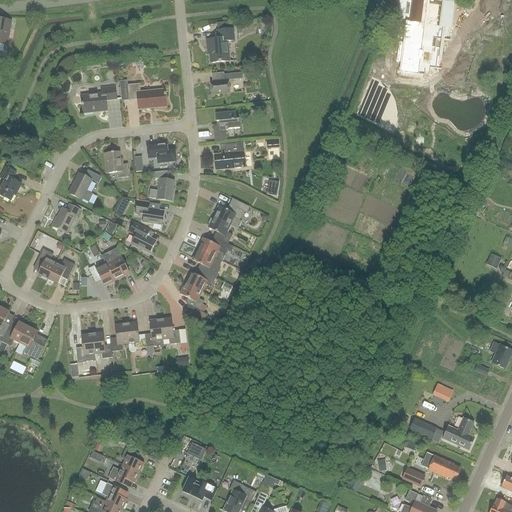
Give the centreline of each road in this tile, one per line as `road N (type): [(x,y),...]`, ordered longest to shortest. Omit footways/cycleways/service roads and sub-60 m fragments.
road 1 (residential): [(193,122),(189,216),(154,288),(121,304),(60,310),(2,283),(53,178),(86,140),(107,132)]
road 2 (residential): [(178,0),(193,122)]
